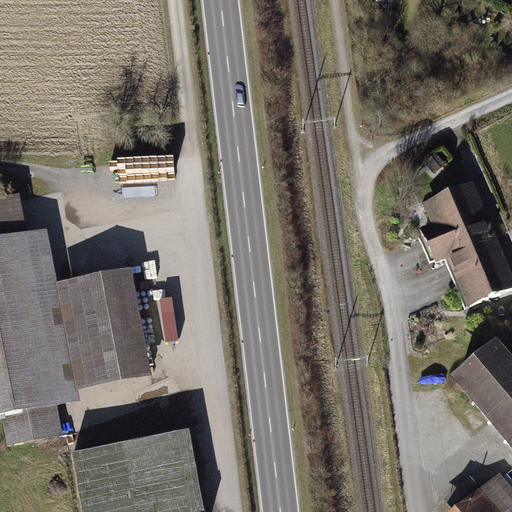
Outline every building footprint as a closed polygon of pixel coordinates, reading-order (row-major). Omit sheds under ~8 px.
[(501,245),(479,185),(429,205),(439,231),(431,235),(443,267),(447,266),(501,245)] [(27,200),(0,204),(0,424),(8,423),(13,450),(69,439),(64,413),(89,408),(87,395),(163,381),(142,275),(65,290),(54,235),(35,239),(27,200)] [(447,266),(467,315),(511,296),(511,272),(501,245),(447,266)] [(511,351),(509,348),(464,386),(511,442),(511,351)] [(205,511),(192,438),(74,459),(83,511),(205,511)] [(511,511),(511,493),(502,481),(466,511),(511,511)]
